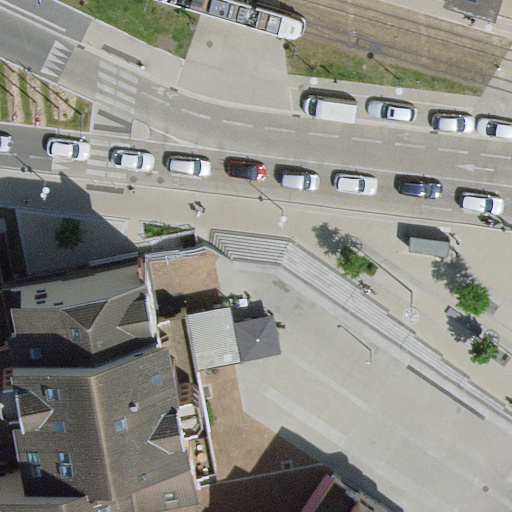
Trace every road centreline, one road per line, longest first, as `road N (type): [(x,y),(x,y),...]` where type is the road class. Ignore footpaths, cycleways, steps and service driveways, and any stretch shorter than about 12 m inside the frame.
road 1 (secondary): [(243,154),(0,33)]
road 2 (secondary): [(243,154),(511,185)]
road 3 (secondary): [(0,142),(124,156),(243,154)]
